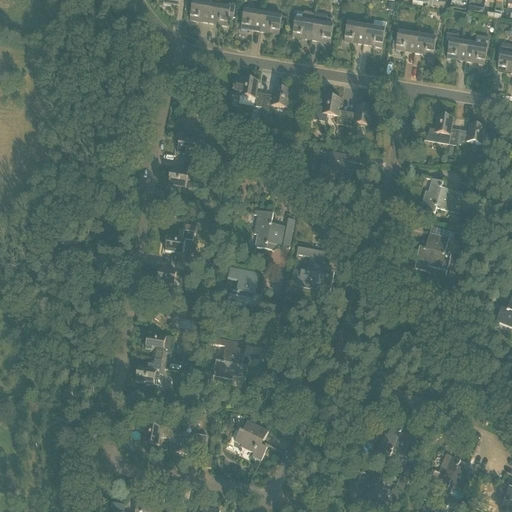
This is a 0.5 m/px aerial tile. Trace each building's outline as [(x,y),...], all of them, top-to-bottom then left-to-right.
[(212,0),(193,0),(190,21),(209,24),(212,6),(212,0)] [(228,4),(227,8),(212,6),(209,24),(228,28),(229,20),(233,20),(235,10),(235,6),(228,4)] [(245,6),(243,20),(241,30),(260,33),(263,14),(264,9),(245,6)] [(292,38),(305,40),(311,41),(315,22),(314,22),(315,16),(312,15),(312,14),(305,13),(305,14),(304,14),(304,15),(297,13),(296,19),(292,38)] [(282,17),(271,15),(263,14),(260,33),(279,36),(282,17)] [(330,44),(334,21),(327,20),(328,15),(316,14),(315,16),(314,22),(315,22),(311,41),(330,44)] [(348,24),(346,33),(344,43),(363,46),(366,27),(348,24)] [(370,47),(373,48),(382,49),(385,30),(366,27),(363,46),(370,47)] [(399,32),(397,41),(396,51),(415,54),(418,35),(399,32)] [(447,60),(460,62),(466,63),(469,44),(467,44),(458,42),(459,35),(447,33),(445,42),(450,43),(447,60)] [(415,54),(421,55),(434,58),(437,38),(418,35),(415,54)] [(466,63),(476,65),(485,66),(489,39),(477,37),(475,45),(471,44),(469,44),(466,63)] [(511,46),(502,44),(498,72),(507,74),(510,74),(511,74),(511,46)] [(257,94),(258,85),(259,82),(243,80),(242,84),(234,82),(231,96),(240,98),(239,105),(263,109),(265,95),(265,96),(260,95),(260,94),(257,94)] [(272,107),(288,109),(291,92),(275,89),(273,97),(270,96),(266,96),(266,95),(265,95),(263,109),(272,110),(272,107)] [(316,107),(313,121),(326,124),(327,116),(338,118),(336,125),(345,127),(347,113),(342,113),(342,112),(339,112),(341,100),(325,97),(323,109),(316,107)] [(347,113),(345,127),(354,128),(355,125),(370,127),(373,109),(357,107),(356,114),(352,114),(348,114),(348,113),(347,113)] [(452,131),(454,119),(438,116),(435,131),(430,130),(429,132),(428,135),(428,136),(427,138),(426,140),(424,142),(457,147),(458,146),(460,132),(459,132),(455,132),(455,131),(452,131)] [(493,147),(495,135),(484,133),(485,128),(470,126),(468,133),(465,133),(460,132),(458,146),(466,147),(467,143),(493,147)] [(262,131),(257,136),(268,147),(273,141),(262,131)] [(198,142),(199,141),(180,138),(178,154),(185,155),(185,159),(185,163),(184,163),(184,164),(198,166),(200,158),(202,158),(204,156),(206,146),(205,144),(198,142)] [(350,193),(354,171),(354,170),(354,167),(349,166),(349,164),(364,166),(365,159),(331,153),(328,169),(321,168),(318,187),(319,187),(320,183),(338,186),(339,182),(351,185),(349,193),(350,193)] [(169,186),(194,190),(198,166),(184,164),(184,169),(183,169),(183,172),(171,170),(169,186)] [(425,192),(420,211),(435,215),(437,208),(459,214),(464,195),(448,191),(449,185),(432,180),(428,193),(425,192)] [(511,194),(511,193),(503,199),(507,204),(511,200),(511,194)] [(255,249),(270,252),(270,250),(271,250),(274,248),(274,246),(277,247),(283,248),(284,248),(285,238),(292,240),(295,222),(289,220),(287,228),(272,225),(273,215),(255,212),(254,216),(258,216),(254,235),(258,236),(256,248),(255,248),(255,249)] [(172,263),(186,265),(189,266),(191,257),(184,256),(186,241),(193,242),(195,233),(194,233),(195,227),(186,226),(185,231),(184,231),(183,240),(168,238),(166,253),(173,255),(173,258),(172,263)] [(445,255),(449,240),(430,235),(427,247),(421,246),(415,268),(417,260),(429,263),(428,267),(447,272),(451,257),(445,255)] [(292,286),(301,288),(318,291),(318,287),(331,289),(329,298),(330,298),(330,293),(334,275),(328,274),(330,261),(323,260),(324,254),(298,249),(297,256),(311,259),(308,273),(294,271),(290,290),(291,291),(292,286)] [(156,285),(174,288),(177,273),(184,274),(186,265),(172,263),(171,268),(171,271),(159,269),(156,285)] [(248,278),(249,273),(249,272),(230,268),(227,281),(238,283),(236,292),(230,291),(227,306),(246,310),(247,306),(259,308),(257,317),(258,317),(262,294),(256,293),(257,287),(259,281),(248,278)] [(464,292),(469,281),(460,278),(456,289),(464,292)] [(497,324),(511,329),(511,298),(507,311),(501,309),(494,327),(495,328),(497,324)] [(169,364),(173,340),(148,336),(147,345),(143,344),(142,351),(153,353),(152,361),(169,364)] [(244,388),(249,365),(243,364),(245,351),(229,348),(230,342),(212,338),(211,345),(226,348),(223,363),(216,362),(213,377),(233,381),(233,377),(245,379),(244,388)] [(136,383),(162,387),(164,372),(169,373),(170,371),(189,374),(189,373),(198,374),(198,370),(190,368),(190,367),(169,364),(152,361),(151,366),(141,365),(140,368),(139,367),(136,383)] [(185,411),(181,402),(172,407),(176,414),(177,414),(185,411)] [(183,415),(182,415),(177,414),(176,414),(173,414),(172,423),(171,426),(169,440),(174,441),(177,442),(175,453),(191,456),(192,449),(205,451),(207,436),(195,434),(194,438),(179,435),(181,425),(183,415)] [(253,458),(261,462),(268,450),(259,445),(261,442),(264,443),(269,433),(247,423),(243,432),(241,431),(235,443),(242,447),(241,448),(254,455),(253,458)] [(406,437),(408,433),(408,432),(409,431),(393,424),(393,425),(388,436),(384,434),(376,452),(390,458),(392,452),(408,459),(416,441),(406,437)] [(144,444),(153,445),(159,446),(161,439),(164,439),(169,440),(171,426),(163,425),(162,428),(147,425),(144,444)] [(451,458),(447,467),(446,470),(442,468),(433,486),(447,492),(450,486),(465,493),(473,475),(461,469),(464,464),(451,458)] [(362,494),(361,496),(357,505),(349,502),(370,511),(372,506),(384,511),(392,493),(378,486),(381,479),(367,472),(358,492),(362,494)] [(401,477),(395,489),(404,493),(410,481),(401,477)] [(416,489),(418,484),(411,481),(409,487),(416,489)] [(502,506),(505,499),(511,501),(511,485),(501,506),(502,506)] [(137,506),(135,511),(162,511),(164,505),(163,505),(164,501),(145,497),(143,507),(137,506)] [(461,511),(464,506),(445,497),(441,505),(454,511),(453,511),(438,511),(441,507),(422,499),(422,500),(426,502),(421,511),(461,511)] [(492,511),(494,508),(478,501),(474,509),(480,511),(492,511)]
